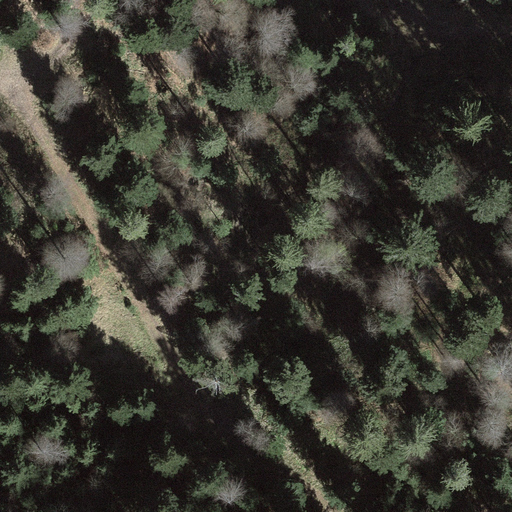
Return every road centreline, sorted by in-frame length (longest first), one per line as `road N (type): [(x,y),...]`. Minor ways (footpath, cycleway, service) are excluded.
road 1 (track): [(1,75),(198,394),(228,428),(336,511)]
road 2 (track): [(387,0),(439,24),(511,27)]
road 3 (track): [(86,0),(76,30),(52,58),(0,75)]
